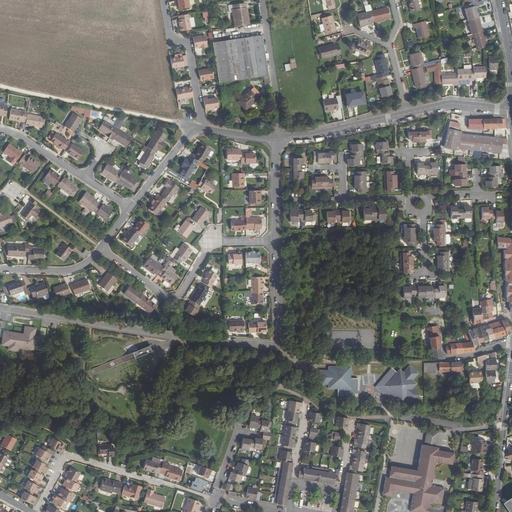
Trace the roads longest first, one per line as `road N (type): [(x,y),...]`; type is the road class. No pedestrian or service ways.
road 1 (residential): [(276,342),(216,341),(0,307)]
road 2 (residential): [(274,242),(212,242),(174,298),(100,248)]
road 3 (residential): [(36,511),(65,455),(214,499)]
road 4 (track): [(0,87),(179,122)]
road 5 (tertiary): [(511,363),(494,511)]
road 6 (unclassified): [(261,0),(277,140)]
road 7 (residential): [(203,128),(188,47),(168,34),(163,0)]
road 8 (residential): [(408,115),(277,140)]
